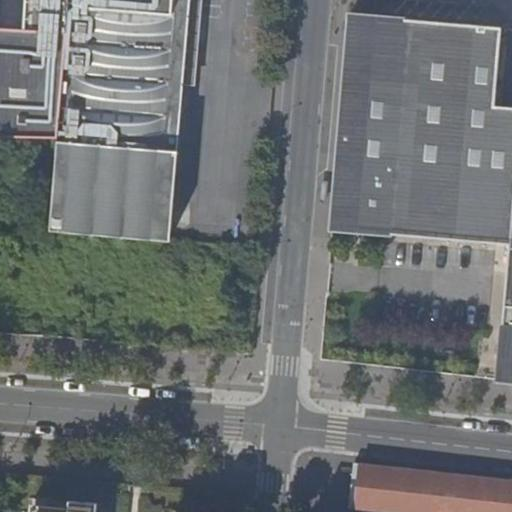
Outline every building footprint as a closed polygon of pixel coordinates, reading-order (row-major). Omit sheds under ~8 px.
[(0,0),(0,142),(60,144),(74,0),(0,0)] [(170,238),(187,9),(81,0),(74,0),(53,227),(170,238)] [(196,0),(81,0),(187,9),(196,10),(196,0)] [(333,230),(347,232),(391,236),(511,250),(497,380),(511,381),(511,108),(510,108),(499,108),(505,29),(354,16),(333,230)] [(500,330),(505,296),(493,295),(489,328),(500,330)] [(354,508),(393,511),(511,511),(511,477),(359,461),(357,478),(354,508)]
